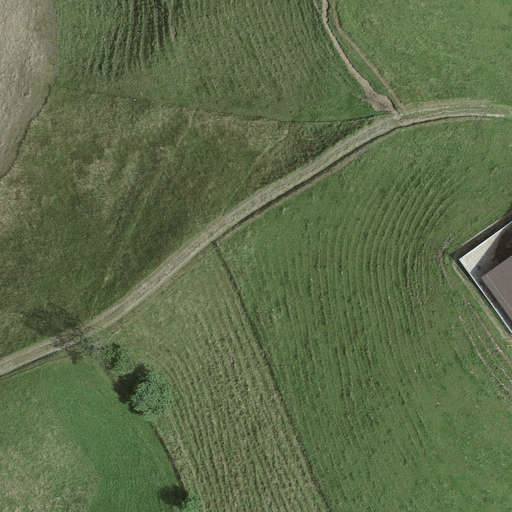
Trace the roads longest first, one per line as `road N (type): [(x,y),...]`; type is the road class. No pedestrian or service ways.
road 1 (track): [(511,112),(430,113),(388,125),(268,194),(104,323),(0,369)]
road 2 (track): [(66,343),(171,455),(186,511)]
